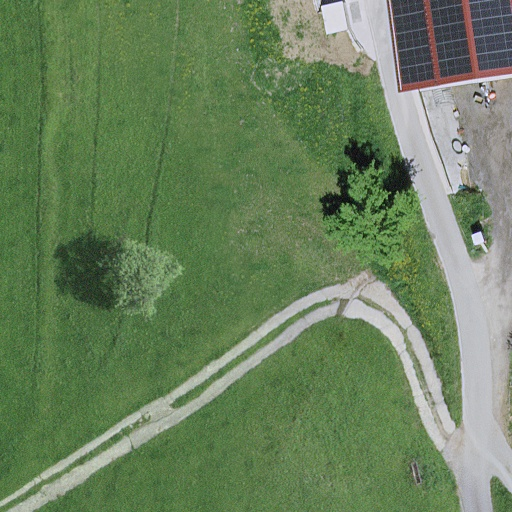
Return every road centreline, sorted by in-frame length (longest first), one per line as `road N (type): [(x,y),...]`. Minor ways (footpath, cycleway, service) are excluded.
road 1 (track): [(474,474),(418,355),(366,305),(302,314),(19,511)]
road 2 (track): [(373,0),(466,301),(492,420),(511,459)]
